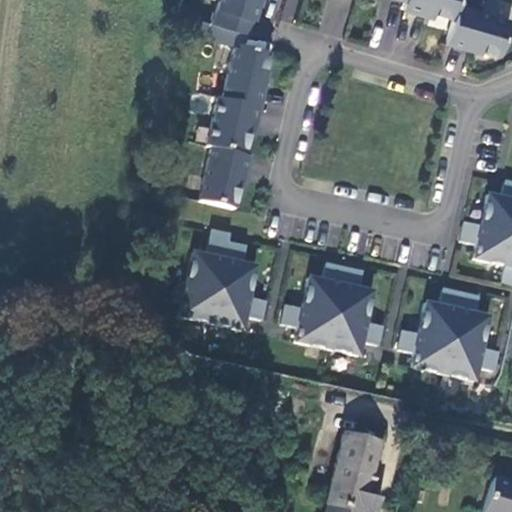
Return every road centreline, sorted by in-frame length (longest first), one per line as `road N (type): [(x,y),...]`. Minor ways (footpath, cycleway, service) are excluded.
road 1 (residential): [(473,97),(335,56),(306,68),(282,191),(297,205),(423,229),(445,215)]
road 2 (residential): [(445,215),(473,97)]
